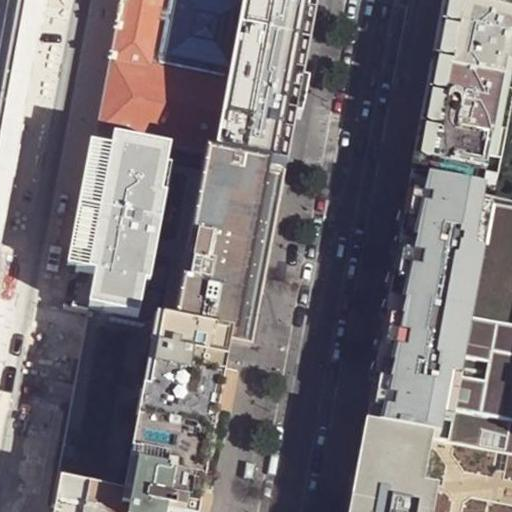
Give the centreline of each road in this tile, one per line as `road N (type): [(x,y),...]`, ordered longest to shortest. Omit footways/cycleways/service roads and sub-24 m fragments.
road 1 (tertiary): [(286,511),(380,0)]
road 2 (trunk): [(278,511),(366,0)]
road 3 (residential): [(79,0),(0,441)]
